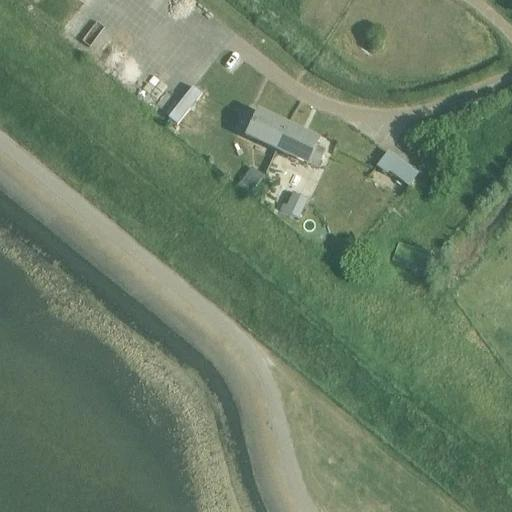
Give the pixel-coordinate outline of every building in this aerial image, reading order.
[(275,151),(286,128),(255,113),(252,120),(243,116),(238,126),(247,130),(244,136),(275,151)] [(286,128),(275,151),(306,166),(309,159),(318,163),(323,153),(314,149),(317,143),(286,128)] [(377,167),(407,188),(416,175),(387,154),(377,167)] [(236,185),(248,195),(263,178),(250,168),(236,185)] [(283,212),(297,219),(306,201),(291,194),(283,212)]
